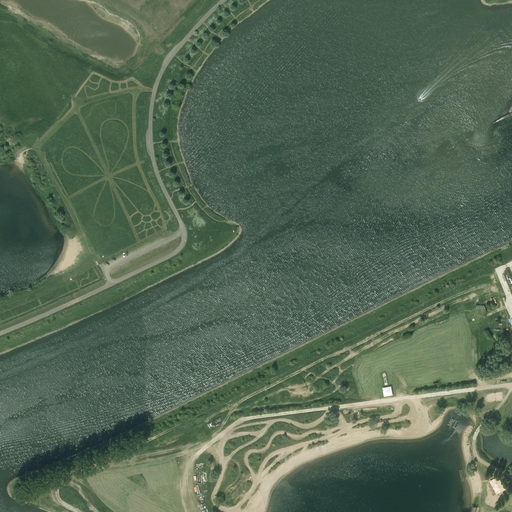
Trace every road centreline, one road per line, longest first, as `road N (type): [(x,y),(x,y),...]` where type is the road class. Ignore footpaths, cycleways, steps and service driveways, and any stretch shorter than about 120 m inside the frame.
road 1 (unclassified): [(0,333),(179,248),(183,231),(151,150),(151,102),(173,53),(224,0)]
road 2 (track): [(193,458),(239,419),(511,385)]
